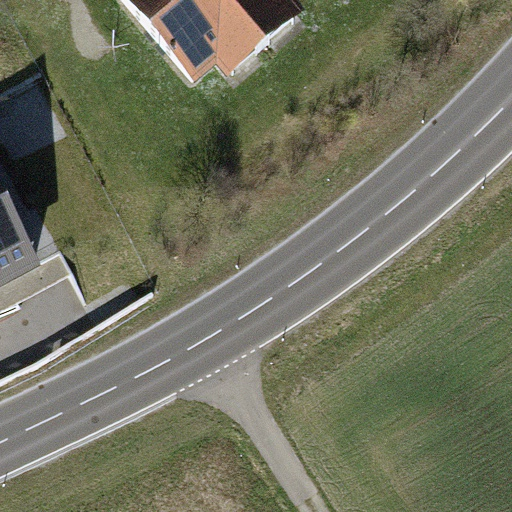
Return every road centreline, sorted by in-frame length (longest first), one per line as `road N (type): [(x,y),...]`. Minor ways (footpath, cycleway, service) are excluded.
road 1 (secondary): [(0,443),(206,341),(340,252),(511,101)]
road 2 (track): [(206,341),(312,511)]
